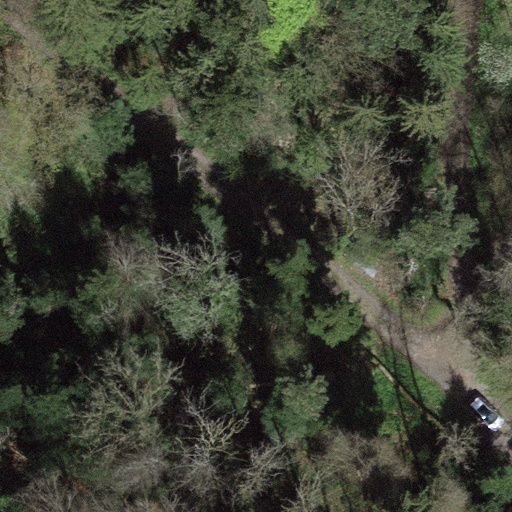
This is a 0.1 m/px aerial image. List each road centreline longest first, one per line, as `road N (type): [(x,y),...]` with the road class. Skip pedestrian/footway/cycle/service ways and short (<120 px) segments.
road 1 (track): [(484,392),(438,345),(12,0)]
road 2 (track): [(484,392),(468,280),(466,0)]
